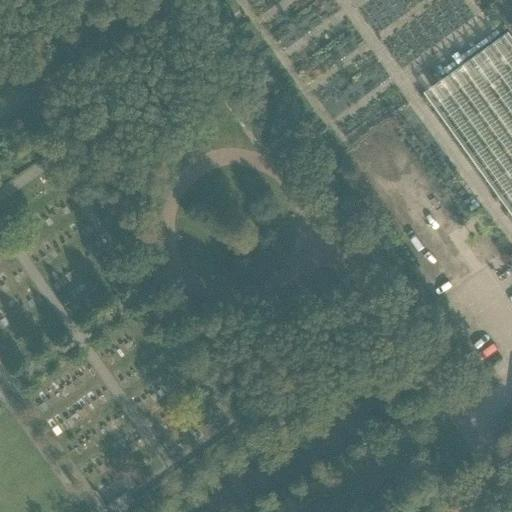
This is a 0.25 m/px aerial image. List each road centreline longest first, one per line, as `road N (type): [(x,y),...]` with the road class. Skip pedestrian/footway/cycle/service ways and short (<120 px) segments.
road 1 (unclassified): [(311,218),(298,265),(259,293),(210,290),(178,261),(168,233),(179,186),(218,156),(266,158)]
road 2 (unclassified): [(511,491),(311,218)]
road 3 (unknown): [(511,234),(342,0)]
